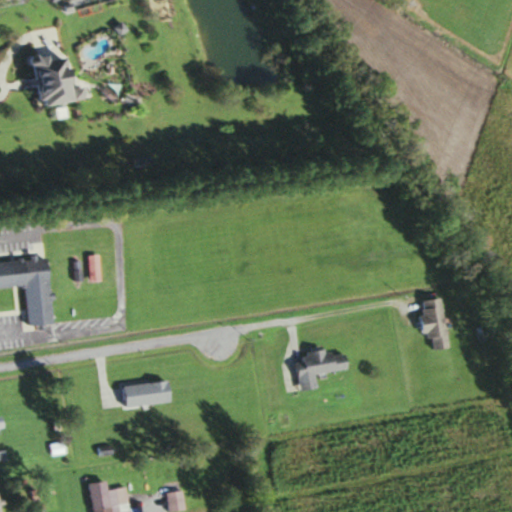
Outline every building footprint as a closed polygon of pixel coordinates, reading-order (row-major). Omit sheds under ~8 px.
[(60,100),(54,52),(19,57),(26,105),(60,100)] [(84,280),(95,280),(95,256),(84,256),(84,280)] [(45,323),(40,258),(0,260),(0,286),(17,285),(20,325),(45,323)] [(442,347),(434,297),(416,300),(418,315),(412,316),(415,336),(425,335),(427,349),(442,347)] [(340,369),(337,349),(298,354),(299,361),(289,363),(292,390),(310,387),(309,373),(340,369)] [(118,407),(163,402),(160,381),(115,386),(118,407)] [(134,511),(134,509),(124,510),(122,487),(101,489),(101,481),(83,482),(85,511),(134,511)]
